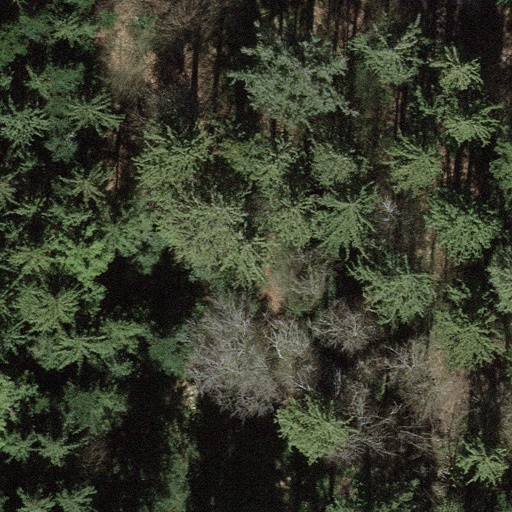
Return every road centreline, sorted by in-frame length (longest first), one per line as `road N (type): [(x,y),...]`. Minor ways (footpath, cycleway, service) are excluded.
road 1 (track): [(511,376),(376,511)]
road 2 (track): [(401,0),(511,92)]
